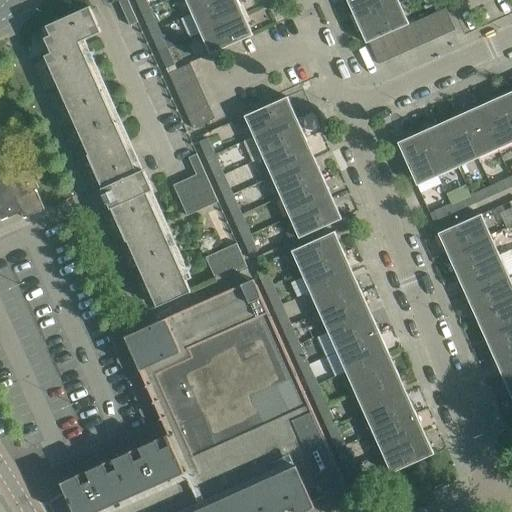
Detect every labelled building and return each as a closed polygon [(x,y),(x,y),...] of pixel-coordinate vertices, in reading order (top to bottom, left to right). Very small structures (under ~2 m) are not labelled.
[(138,22),(128,0),(118,0),(130,25),(138,22)] [(135,0),(141,12),(149,8),(145,0),(135,0)] [(185,0),(192,13),(220,0),(185,0)] [(237,0),(220,0),(192,13),(201,33),(244,14),(237,0)] [(398,0),(352,0),(348,2),(357,22),(400,3),(398,0)] [(400,3),(357,22),(366,43),(369,42),(380,37),(391,32),(402,27),(409,24),(400,3)] [(51,35),(45,37),(51,52),(45,55),(89,153),(87,154),(102,188),(101,188),(103,194),(102,194),(107,204),(108,204),(110,209),(111,208),(126,242),(127,241),(157,308),(192,293),(192,291),(187,280),(192,277),(191,275),(170,228),(168,224),(155,195),(153,190),(153,189),(144,169),(130,138),(88,44),(85,39),(96,34),(101,32),(90,6),(47,25),(47,26),(51,35)] [(157,24),(149,8),(141,12),(148,28),(157,24)] [(435,12),(445,34),(456,29),(446,8),(435,12)] [(435,12),(424,17),(434,39),(445,34),(435,12)] [(244,14),(201,33),(210,54),(253,35),(244,14)] [(423,44),(434,39),(424,17),(413,22),(423,44)] [(413,22),(409,24),(402,27),(412,49),(423,44),(413,22)] [(412,49),(402,27),(391,32),(401,54),(412,49)] [(152,36),(159,52),(167,48),(160,32),(152,36)] [(391,32),(380,37),(390,59),(401,54),(391,32)] [(390,59),(380,37),(369,42),(379,64),(390,59)] [(175,65),(167,48),(159,52),(166,68),(175,65)] [(196,74),(191,63),(168,73),(173,84),(196,74)] [(200,85),(196,74),(173,84),(178,95),(200,85)] [(205,96),(200,85),(178,95),(183,106),(205,96)] [(511,91),(499,97),(511,125),(511,91)] [(210,107),(205,96),(183,106),(188,117),(210,107)] [(297,117),(287,96),(245,116),(254,136),(297,117)] [(498,149),(511,142),(511,125),(499,97),(479,106),(498,149)] [(459,115),(478,158),(498,149),(479,106),(459,115)] [(215,118),(210,107),(188,117),(193,128),(215,118)] [(458,167),(478,158),(459,115),(439,124),(458,167)] [(253,161),(263,156),(306,137),(297,117),(254,136),(244,141),(253,161)] [(419,133),(438,176),(458,167),(439,124),(419,133)] [(417,185),(438,176),(419,133),(398,142),(417,185)] [(306,137),(263,156),(272,177),(315,157),(306,137)] [(199,142),(206,157),(215,154),(208,138),(199,142)] [(0,218),(1,221),(9,217),(21,212),(24,219),(44,209),(35,189),(39,187),(30,167),(18,172),(9,153),(2,155),(0,150),(0,218)] [(197,153),(189,157),(197,174),(174,184),(188,215),(219,202),(197,153)] [(206,157),(214,174),(222,170),(215,154),(206,157)] [(315,157),(272,177),(281,197),(324,178),(315,157)] [(217,182),(224,198),(233,194),(226,178),(217,182)] [(324,178),(281,197),(290,217),(333,198),(324,178)] [(507,179),(491,186),(495,194),(511,187),(507,179)] [(478,202),(495,194),(491,186),(474,193),(478,202)] [(224,198),(232,214),(240,211),(233,194),(224,198)] [(454,212),(471,205),(467,197),(451,204),(454,212)] [(333,198),(290,217),(299,238),(342,219),(333,198)] [(454,212),(451,204),(434,211),(438,220),(454,212)] [(491,234),(481,213),(438,233),(448,253),(491,234)] [(242,238),(251,234),(244,218),(235,222),(242,238)] [(335,231),(292,250),(301,271),(344,252),(335,231)] [(242,238),(250,255),(258,251),(251,234),(242,238)] [(457,273),(500,254),(491,234),(448,253),(457,273)] [(232,245),(206,257),(211,266),(213,271),(217,280),(217,281),(249,268),(237,243),(232,245)] [(344,252),(301,271),(310,291),(353,272),(344,252)] [(466,294),(509,274),(500,254),(457,273),(466,294)] [(255,266),(263,284),(271,280),(264,263),(255,266)] [(353,272),(310,291),(319,311),(362,292),(353,272)] [(475,314),(511,297),(511,281),(509,274),(466,294),(475,314)] [(64,481),(60,483),(63,488),(61,488),(62,490),(63,489),(72,507),(70,508),(71,509),(72,509),(73,511),(304,511),(316,507),(313,502),(327,496),(328,495),(329,496),(330,496),(330,494),(346,487),(347,487),(254,279),(249,281),(248,280),(247,280),(248,282),(167,318),(155,323),(154,322),(152,323),(153,324),(148,326),(145,328),(144,328),(143,327),(141,328),(142,329),(139,330),(133,333),(133,331),(130,333),(131,334),(125,336),(132,353),(131,353),(132,355),(133,354),(147,385),(145,386),(146,388),(147,387),(154,402),(153,402),(153,404),(155,403),(161,418),(160,418),(161,420),(162,419),(169,434),(145,445),(144,444),(143,444),(143,446),(119,457),(118,455),(117,456),(117,457),(92,468),(92,467),(90,468),(91,469),(66,480),(65,479),(64,480),(64,481)] [(266,291),(273,307),(282,304),(275,287),(266,291)] [(362,292),(319,311),(328,331),(371,312),(362,292)] [(484,334),(511,321),(511,297),(475,314),(484,334)] [(289,320),(282,304),(273,307),(281,324),(289,320)] [(371,312),(328,331),(337,351),(380,332),(371,312)] [(493,354),(511,345),(511,321),(484,334),(493,354)] [(284,332),(291,348),(300,344),(293,328),(284,332)] [(337,351),(326,356),(335,376),(346,372),(389,352),(385,344),(380,332),(337,351)] [(307,360),(300,344),(291,348),(299,364),(307,360)] [(502,374),(511,369),(511,345),(493,354),(502,374)] [(389,352),(346,372),(355,392),(398,373),(389,352)] [(302,372),(310,388),(318,384),(311,368),(302,372)] [(511,394),(511,393),(511,369),(502,374),(511,394)] [(398,373),(355,392),(364,412),(407,393),(398,373)] [(325,400),(318,384),(310,388),(317,404),(325,400)] [(407,393),(364,412),(373,432),(416,413),(407,393)] [(328,428),(336,424),(329,408),(320,412),(328,428)] [(416,413),(373,432),(382,452),(425,433),(416,413)] [(328,428),(335,444),(343,441),(336,424),(328,428)] [(425,433),(382,452),(392,473),(434,454),(425,433)] [(338,452),(346,469),(354,465),(347,448),(338,452)] [(361,481),(354,465),(346,469),(353,485),(361,481)]
